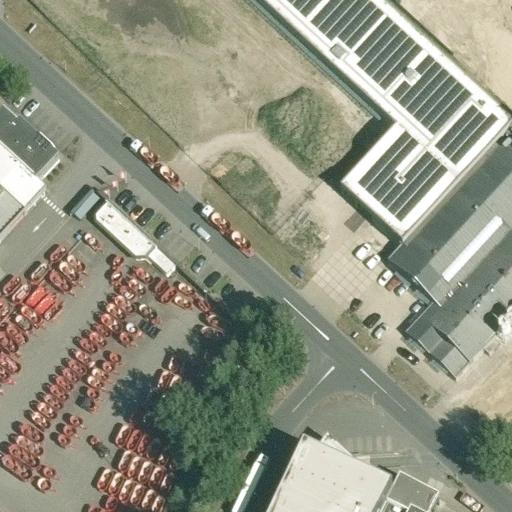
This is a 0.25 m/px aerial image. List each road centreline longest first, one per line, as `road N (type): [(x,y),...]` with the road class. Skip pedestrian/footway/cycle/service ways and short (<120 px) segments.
road 1 (tertiary): [(344,356),(0,37)]
road 2 (tertiary): [(510,511),(344,356)]
road 3 (tertiary): [(241,511),(288,416),(344,356)]
